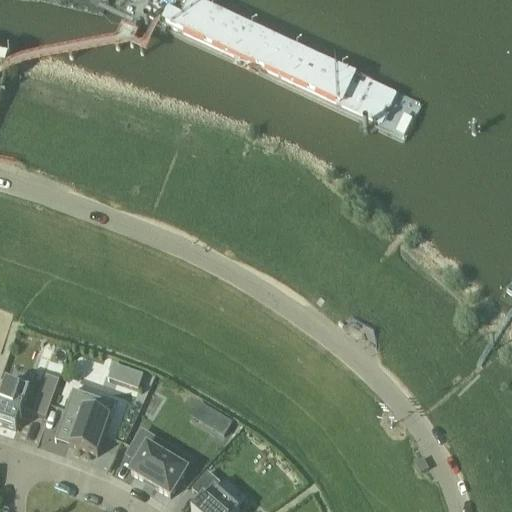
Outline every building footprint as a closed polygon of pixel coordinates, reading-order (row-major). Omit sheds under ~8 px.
[(511,176),(198,0),(128,0),(112,29),(511,253),(511,176)] [(128,374),(123,388),(138,393),(143,379),(128,374)] [(0,427),(16,433),(30,394),(7,386),(0,406),(0,427)] [(40,402),(34,417),(45,421),(51,406),(55,395),(44,391),(40,402)] [(73,393),(64,420),(78,425),(69,449),(98,459),(111,421),(116,408),(89,399),(73,393)] [(198,407),(191,421),(230,438),(237,424),(198,407)] [(142,436),(128,459),(138,465),(131,477),(145,485),(157,493),(170,501),(186,474),(162,459),(167,451),(142,436)] [(196,511),(237,511),(216,493),(221,487),(208,475),(192,493),(204,504),(196,511)]
